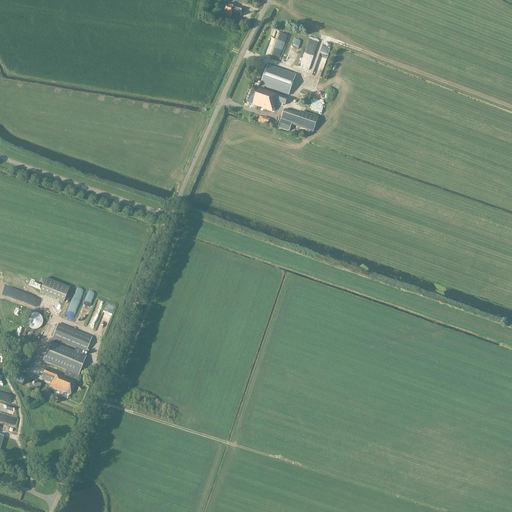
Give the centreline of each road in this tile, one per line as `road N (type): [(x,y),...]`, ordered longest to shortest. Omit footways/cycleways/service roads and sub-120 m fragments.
road 1 (unclassified): [(50,511),(170,218)]
road 2 (unclassified): [(170,218),(267,0)]
road 3 (unclassified): [(170,218),(0,155)]
